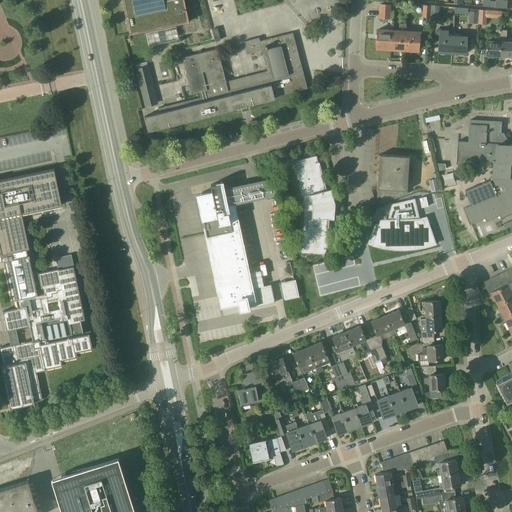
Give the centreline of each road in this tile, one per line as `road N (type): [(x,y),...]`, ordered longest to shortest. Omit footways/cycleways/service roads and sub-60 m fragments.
road 1 (residential): [(211,366),(462,263)]
road 2 (residential): [(119,182),(354,119)]
road 3 (tertiary): [(167,384),(150,280),(119,182)]
road 4 (tertiary): [(119,182),(80,0)]
road 5 (residential): [(0,447),(167,384)]
road 6 (residential): [(353,452),(478,410)]
road 7 (tertiary): [(192,511),(167,384)]
road 8 (residential): [(240,492),(211,366)]
